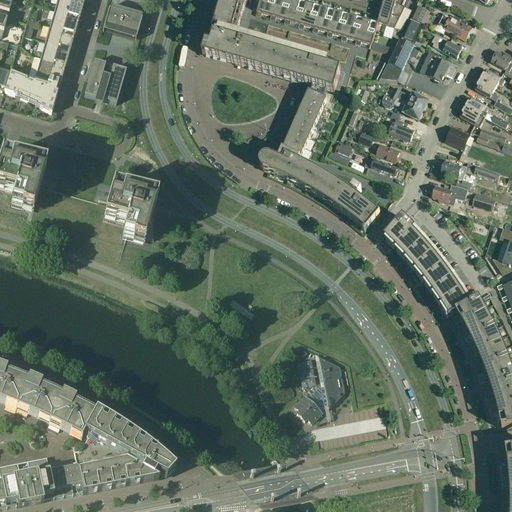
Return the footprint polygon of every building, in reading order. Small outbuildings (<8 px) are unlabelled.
[(0,0),(0,19),(7,21),(12,3),(0,0)] [(77,20),(82,3),(70,0),(57,0),(54,13),(77,20)] [(227,40),(231,25),(235,10),(238,0),(222,0),(212,36),(227,40)] [(246,0),(238,0),(235,10),(243,13),(246,0)] [(261,19),(270,22),(276,0),(260,0),(256,18),(261,19)] [(276,0),(270,22),(284,26),(292,0),(291,0),(276,0)] [(284,26),(298,30),(306,4),(292,0),(284,26)] [(384,0),(377,25),(378,25),(394,30),(405,9),(395,4),(396,0),(384,0)] [(298,30),(313,34),(320,8),(306,4),(298,30)] [(110,8),(104,31),(135,40),(142,17),(110,8)] [(313,34),(327,38),(334,12),(320,8),(313,34)] [(412,12),(405,9),(394,30),(402,32),(411,13),(412,12)] [(235,10),(231,25),(238,28),(243,13),(235,10)] [(422,25),(426,14),(417,10),(412,21),(422,25)] [(327,38),(341,42),(348,17),(334,12),(327,38)] [(73,36),(77,20),(54,13),(49,29),(73,36)] [(341,42),(355,46),(363,21),(348,17),(341,42)] [(441,20),(438,27),(445,31),(445,32),(465,43),(472,31),(456,22),(452,30),(447,27),(449,23),(441,20)] [(372,44),(378,25),(377,25),(363,21),(355,46),(371,51),(372,44)] [(400,43),(412,49),(414,45),(415,45),(423,28),(409,22),(402,39),(400,43)] [(238,28),(231,25),(227,40),(234,42),(238,28)] [(68,52),(73,36),(49,29),(45,45),(68,52)] [(227,40),(212,36),(209,46),(206,45),(203,57),(313,89),(311,94),(309,93),(309,94),(330,103),(333,97),(326,95),(326,93),(335,95),(341,73),(234,42),(227,40)] [(448,44),(440,40),(436,37),(433,44),(435,45),(433,49),(443,54),(442,55),(456,62),(462,52),(448,44)] [(412,49),(400,43),(389,67),(402,73),(413,49),(412,49)] [(372,44),(371,51),(391,57),(393,50),(372,44)] [(63,68),(68,52),(45,45),(40,61),(63,68)] [(429,54),(420,75),(441,85),(449,68),(438,62),(439,58),(429,54)] [(497,55),(495,59),(493,59),(491,62),(492,64),(491,65),(505,73),(509,75),(509,74),(511,69),(511,68),(511,61),(505,57),(504,59),(497,55)] [(59,84),(63,68),(40,61),(35,78),(48,81),(59,84)] [(126,72),(113,69),(114,67),(106,64),(105,66),(94,63),(84,97),(95,101),(94,106),(102,108),(103,103),(116,107),(126,72)] [(9,75),(0,72),(0,93),(4,95),(10,75),(9,75)] [(483,76),(480,82),(495,91),(499,85),(502,87),(505,83),(501,81),(486,72),(484,76),(483,76)] [(10,74),(9,75),(10,75),(4,95),(20,99),(20,100),(39,109),(39,110),(51,116),(59,89),(57,89),(59,84),(48,81),(46,87),(33,84),(10,74)] [(494,108),(501,112),(504,107),(500,105),(501,102),(498,100),(492,96),(495,91),(480,82),(477,89),(475,93),(490,101),(496,104),(494,108)] [(406,95),(406,96),(395,91),(392,98),(423,113),(423,111),(425,111),(427,108),(426,106),(427,104),(413,97),(412,98),(406,95)] [(362,93),(358,103),(365,105),(369,95),(362,93)] [(309,94),(304,104),(326,113),(330,103),(309,94)] [(422,115),(423,113),(392,98),(388,104),(399,110),(399,111),(405,114),(404,115),(418,122),(419,120),(421,120),(423,116),(422,115)] [(485,121),(485,120),(487,116),(482,113),(485,108),(471,100),(468,104),(465,110),(485,121)] [(300,113),(300,114),(322,123),(326,113),(304,104),(300,113)] [(479,131),(482,126),(485,121),(465,110),(462,116),(460,120),(479,131)] [(344,127),(354,131),(360,117),(349,113),(344,127)] [(296,123),(317,133),(322,123),(300,114),(296,123)] [(509,125),(495,117),(494,118),(491,123),(492,123),(506,131),(509,125)] [(291,133),(313,143),(317,133),(296,123),(295,124),(291,133)] [(395,125),(390,136),(395,138),(395,139),(410,145),(414,134),(400,128),(399,129),(396,128),(397,126),(395,125)] [(343,127),(336,142),(345,145),(348,139),(345,138),(348,130),(351,132),(352,130),(343,127)] [(452,130),(446,145),(463,153),(470,138),(452,130)] [(507,139),(482,131),(479,137),(504,146),(507,139)] [(287,143),(309,153),(313,143),(291,133),(291,134),(287,143)] [(362,134),(358,144),(370,149),(374,139),(362,134)] [(476,144),(486,148),(488,142),(478,139),(476,144)] [(488,142),(486,148),(497,152),(501,154),(511,157),(511,153),(511,150),(503,147),(499,146),(488,142)] [(283,153),(304,163),(309,153),(287,143),(287,144),(283,153)] [(339,145),(335,156),(349,162),(354,151),(339,145)] [(399,160),(398,159),(399,154),(384,149),(384,150),(380,149),(376,159),(395,166),(395,165),(397,166),(398,165),(400,161),(399,160)] [(307,193),(308,190),(317,174),(310,170),(303,166),(304,163),(283,153),(282,154),(279,161),(279,162),(270,158),(269,158),(268,158),(267,158),(266,158),(265,158),(264,159),(263,159),(262,160),(261,161),(261,162),(260,163),(260,164),(260,165),(260,166),(260,167),(260,168),(261,169),(261,170),(262,171),(262,172),(263,172),(264,173),(268,175),(279,179),(288,183),(298,188),(307,193)] [(46,169),(44,168),(8,160),(1,158),(0,162),(0,190),(14,195),(12,204),(23,208),(21,212),(30,215),(31,215),(32,211),(33,211),(46,169)] [(368,161),(364,169),(379,174),(379,176),(384,178),(385,176),(394,179),(394,178),(396,179),(398,173),(396,172),(397,171),(375,163),(374,163),(368,161)] [(442,175),(441,177),(463,183),(467,169),(462,168),(462,167),(455,165),(454,167),(445,164),(443,170),(441,170),(440,173),(442,175)] [(468,166),(467,169),(465,175),(474,178),(475,176),(477,169),(468,166)] [(477,169),(475,176),(497,184),(500,177),(477,169)] [(307,193),(316,198),(325,204),(334,209),(342,215),(349,221),(358,227),(366,234),(369,231),(372,227),(381,217),(375,212),(364,204),(359,201),(357,199),(358,197),(362,193),(354,188),(351,192),(351,193),(350,194),(349,193),(342,189),(337,185),(332,182),(323,177),(317,174),(308,190),(307,193)] [(464,204),(468,192),(451,188),(450,194),(436,190),(433,201),(440,203),(439,205),(454,209),(456,201),(464,204)] [(151,221),(151,220),(157,201),(113,190),(105,217),(127,223),(123,237),(126,238),(126,239),(134,240),(145,243),(145,241),(151,242),(152,222),(151,221)] [(491,213),(494,204),(475,198),(472,208),(491,213)] [(409,220),(393,239),(403,248),(413,258),(418,264),(422,269),(429,277),(432,281),(435,285),(440,292),(443,296),(446,301),(450,306),(452,310),(455,314),(456,316),(476,303),(472,296),(465,285),(460,279),(454,270),(445,258),(439,252),(431,243),(426,238),(422,233),(425,231),(411,217),(409,220)] [(492,262),(502,277),(511,273),(511,233),(503,231),(499,242),(509,245),(503,265),(493,261),(492,262)] [(484,310),(479,302),(456,316),(466,334),(476,353),(480,363),(484,372),(488,382),(489,386),(490,390),(491,392),(497,411),(502,431),(511,429),(511,369),(508,360),(504,350),(500,340),(495,330),(490,320),(484,310)] [(302,351),(301,350),(300,350),(299,350),(298,350),(298,351),(298,353),(298,354),(298,355),(299,356),(300,357),(300,358),(301,359),(302,359),(307,356),(306,355),(306,354),(305,353),(305,352),(304,352),(303,351),(302,351)] [(320,414),(327,407),(328,412),(345,396),(340,370),(318,360),(323,384),(307,401),(304,399),(294,409),(299,414),(297,416),(304,424),(307,422),(311,426),(322,416),(320,414)] [(17,411),(28,383),(28,382),(16,378),(17,376),(16,376),(16,377),(6,374),(6,372),(5,373),(0,371),(0,404),(5,407),(17,411)] [(28,382),(28,383),(17,411),(28,416),(38,420),(49,426),(62,398),(51,392),(52,391),(51,391),(51,392),(41,388),(41,386),(40,387),(28,382)] [(84,436),(90,426),(95,414),(84,409),(85,407),(84,408),(74,403),(75,402),(74,402),(74,403),(62,398),(49,426),(60,431),(70,436),(81,442),(84,436)] [(147,457),(149,453),(151,451),(144,446),(133,437),(121,429),(108,422),(96,414),(95,414),(90,426),(147,457)] [(89,439),(86,444),(153,480),(156,475),(166,481),(165,462),(156,454),(151,451),(149,453),(147,457),(90,426),(84,436),(89,439)] [(74,455),(76,465),(82,495),(82,498),(158,483),(154,481),(153,480),(86,444),(80,454),(74,455)] [(0,469),(0,480),(6,510),(6,511),(7,511),(7,510),(16,508),(16,509),(16,508),(17,508),(18,511),(43,506),(42,503),(44,502),(44,503),(44,502),(53,501),(54,501),(54,500),(63,499),(72,497),(72,498),(73,498),(73,497),(82,495),(76,465),(48,470),(46,461),(27,464),(29,475),(19,476),(17,466),(0,469)]
